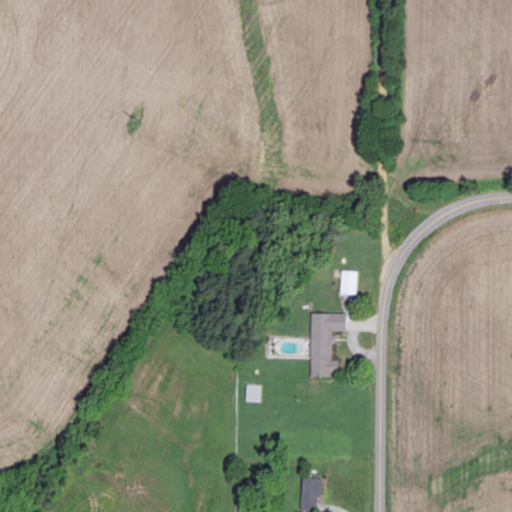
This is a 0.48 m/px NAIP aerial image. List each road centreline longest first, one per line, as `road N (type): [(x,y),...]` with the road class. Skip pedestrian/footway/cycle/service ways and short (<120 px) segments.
road 1 (tertiary): [(511,193),(448,213),(416,241),(395,280),(384,511)]
road 2 (residential): [(391,301),(388,0)]
